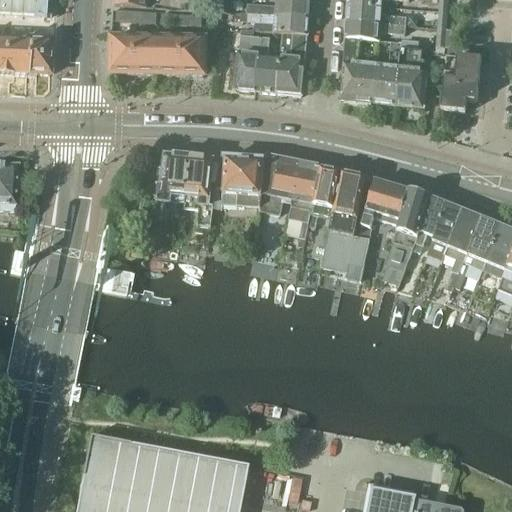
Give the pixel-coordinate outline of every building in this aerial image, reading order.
[(147,0),(163,1),(162,0),(114,0),(114,8),(146,10),(146,0),(147,0)] [(232,0),(223,0),(222,15),(231,15),(232,0)] [(348,0),(348,8),(383,11),(384,2),(409,4),(409,0),(348,0)] [(449,16),(450,0),(440,0),(440,16),(449,16)] [(309,21),(310,4),(277,2),(276,10),(247,7),(246,16),(309,21)] [(20,20),(20,9),(12,8),(12,19),(20,20)] [(383,11),(348,8),(347,25),(406,30),(406,27),(407,20),(382,18),(383,11)] [(28,20),(29,9),(20,9),(20,20),(28,20)] [(36,20),(37,9),(29,9),(28,20),(36,20)] [(44,21),(45,10),(37,9),(36,20),(44,21)] [(136,25),(137,15),(117,13),(116,24),(136,25)] [(156,27),(157,16),(137,15),(136,25),(156,27)] [(181,29),(182,18),(162,16),(162,27),(181,29)] [(308,38),(309,21),(246,16),(246,17),(242,16),(241,25),(275,27),(274,35),(283,36),(308,38)] [(448,33),(449,22),(449,16),(440,16),(439,16),(438,32),(447,33),(448,33)] [(415,28),(416,22),(412,18),(407,17),(407,20),(406,27),(415,28)] [(201,30),(202,19),(182,18),(181,29),(201,30)] [(406,30),(347,25),(345,42),(361,43),(361,42),(380,44),(381,36),(405,38),(406,30)] [(447,33),(438,32),(436,50),(446,51),(447,33)] [(255,94),(259,34),(241,33),(239,55),(237,55),(233,92),(255,94)] [(452,52),(454,34),(448,33),(447,33),(446,51),(452,52)] [(278,97),(282,58),(269,57),(270,41),(266,41),(266,35),(259,34),(255,94),(278,97)] [(302,99),(307,46),(308,38),(283,36),(282,58),(278,97),(302,99)] [(134,76),(135,40),(111,40),(111,76),(134,76)] [(158,41),(135,40),(134,76),(158,77),(158,41)] [(182,41),(158,41),(158,77),(181,77),(182,41)] [(205,42),(182,41),(181,77),(205,78),(205,42)] [(6,42),(4,78),(27,79),(28,43),(6,42)] [(375,106),(378,68),(359,66),(361,43),(345,42),(339,103),(375,106)] [(51,44),(28,43),(27,79),(36,79),(36,78),(49,78),(51,44)] [(389,69),(378,68),(375,106),(396,108),(400,52),(401,52),(402,46),(392,45),(389,69)] [(425,54),(401,52),(400,52),(396,108),(424,111),(428,73),(423,73),(425,54)] [(483,54),(465,52),(456,52),(455,60),(446,59),(442,114),(466,116),(467,104),(474,105),(475,105),(476,105),(477,104),(478,103),(478,102),(478,101),(483,54)] [(186,208),(190,156),(178,156),(175,159),(165,158),(162,188),(159,187),(155,221),(164,222),(166,206),(186,208)] [(190,156),(186,208),(185,212),(199,214),(197,229),(211,231),(213,212),(218,173),(219,165),(214,165),(214,163),(205,162),(204,162),(202,159),(190,156)] [(218,173),(213,212),(222,213),(223,208),(261,212),(262,197),(265,164),(240,162),(240,160),(238,158),(230,158),(228,159),(228,161),(225,161),(225,162),(219,162),(219,165),(218,173)] [(262,197),(261,212),(260,214),(280,219),(283,206),(292,208),(300,167),(266,160),(265,164),(262,197)] [(0,213),(13,215),(14,208),(15,208),(16,197),(23,197),(25,173),(23,173),(23,175),(17,175),(18,170),(18,168),(0,167),(0,213)] [(288,228),(297,229),(295,235),(301,236),(299,247),(304,249),(308,229),(310,230),(312,220),(310,220),(320,171),(300,167),(292,208),(288,228)] [(332,223),(341,176),(320,171),(310,220),(312,220),(310,230),(317,231),(319,220),(332,223)] [(341,176),(332,223),(322,271),(347,277),(355,240),(354,240),(367,181),(341,176)] [(396,237),(409,193),(375,184),(371,198),(362,229),(360,241),(370,243),(372,232),(371,232),(374,221),(384,225),(382,232),(396,237)] [(417,244),(429,201),(409,193),(396,237),(386,274),(383,284),(399,289),(406,272),(412,256),(416,247),(417,244)] [(446,208),(429,201),(417,244),(416,247),(423,249),(427,237),(434,240),(446,208)] [(446,258),(462,214),(446,208),(434,240),(442,244),(427,282),(435,286),(446,258)] [(454,290),(481,222),(462,214),(446,258),(457,263),(445,291),(452,294),(454,290)] [(248,244),(245,260),(254,261),(256,245),(258,219),(245,218),(242,243),(248,244)] [(481,222),(454,290),(460,293),(471,269),(483,274),(501,230),(481,222)] [(511,234),(501,230),(483,274),(503,282),(511,258),(511,234)] [(355,240),(347,277),(346,282),(361,285),(368,254),(370,243),(360,241),(355,240)] [(511,258),(503,282),(499,293),(511,298),(511,258)] [(126,297),(130,276),(114,273),(110,295),(126,298),(126,297)] [(238,511),(247,470),(166,454),(90,440),(76,511),(238,511)] [(454,511),(428,507),(412,504),(413,501),(368,492),(364,511),(454,511)]
